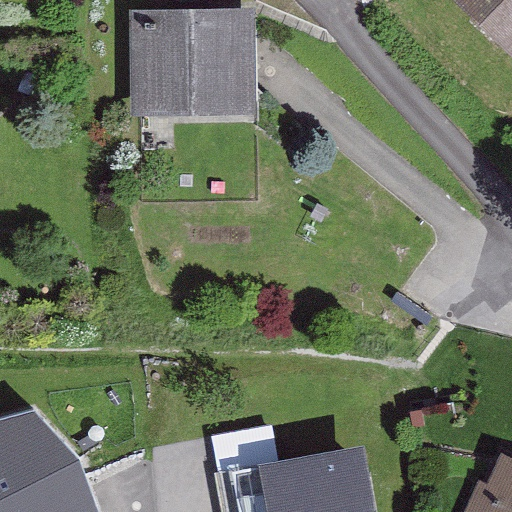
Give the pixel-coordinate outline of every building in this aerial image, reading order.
[(511,0),(453,0),(511,53),(511,0)] [(257,123),(252,12),(139,16),(144,128),(257,123)] [(82,511),(31,423),(0,430),(0,511),(82,511)] [(381,511),(370,448),(265,467),(273,511),(381,511)] [(511,511),(511,461),(497,455),(483,486),(473,482),(459,511),(511,511)]
